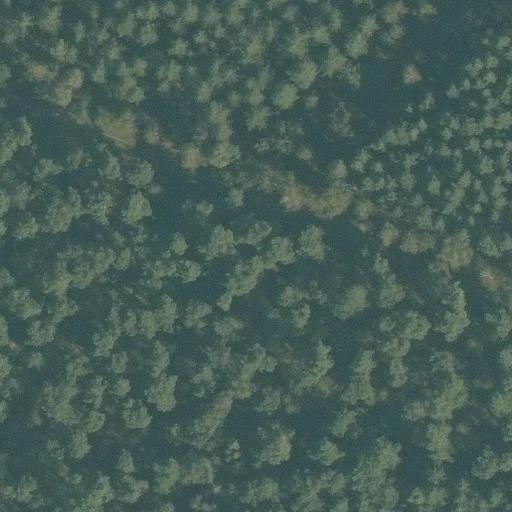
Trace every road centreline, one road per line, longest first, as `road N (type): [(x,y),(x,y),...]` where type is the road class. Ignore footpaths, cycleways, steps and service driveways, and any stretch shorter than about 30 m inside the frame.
road 1 (track): [(230,209),(476,0)]
road 2 (track): [(511,327),(218,204)]
road 3 (track): [(144,511),(218,204)]
road 4 (track): [(218,204),(0,103)]
